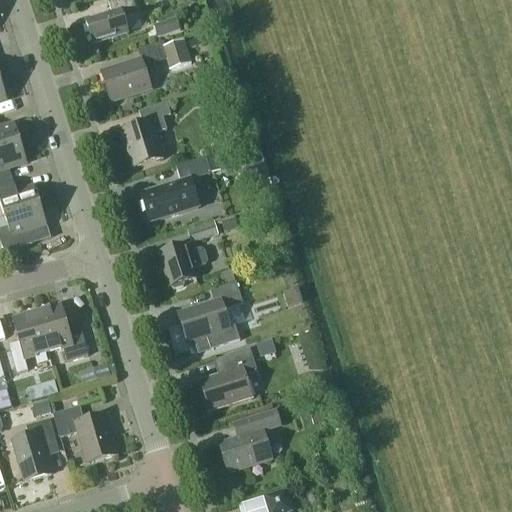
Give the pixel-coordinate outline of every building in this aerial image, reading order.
[(137,16),(131,0),(118,0),(108,3),(111,15),(85,23),(92,46),(128,35),(123,20),(137,16)] [(156,40),(180,33),(177,21),(153,28),(156,40)] [(191,66),(185,42),(161,48),(167,72),(191,66)] [(150,91),(140,62),(101,75),(111,104),(150,91)] [(170,117),(166,104),(138,113),(142,125),(119,132),(126,151),(127,151),(133,170),(164,160),(156,135),(167,131),(163,119),(170,117)] [(0,129),(0,151),(20,145),(14,125),(0,129)] [(0,151),(0,186),(7,184),(3,173),(26,165),(20,145),(0,151)] [(211,176),(206,159),(175,169),(180,184),(140,196),(149,225),(198,210),(190,182),(211,176)] [(10,195),(7,184),(0,186),(0,206),(4,220),(40,208),(34,188),(10,195)] [(46,228),(40,208),(4,220),(7,227),(0,229),(0,244),(3,255),(27,247),(23,236),(46,228)] [(217,236),(214,224),(187,233),(191,244),(217,236)] [(188,256),(185,246),(158,254),(169,288),(171,288),(172,290),(174,291),(182,288),(183,286),(183,284),(196,280),(193,273),(204,269),(206,265),(203,255),(199,252),(188,256)] [(231,272),(220,276),(223,286),(235,282),(231,272)] [(242,306),(235,283),(209,292),(214,305),(178,317),(187,344),(195,342),(199,354),(210,351),(210,352),(239,343),(235,328),(229,330),(223,312),(242,306)] [(61,308),(36,315),(48,354),(63,350),(67,364),(88,358),(80,331),(68,335),(61,308)] [(48,354),(36,315),(12,322),(20,349),(9,352),(16,376),(27,372),(24,361),(48,354)] [(257,374),(249,351),(223,359),(227,374),(199,383),(209,414),(251,400),(244,378),(257,374)] [(110,378),(106,366),(90,371),(93,383),(110,378)] [(0,393),(0,399),(4,412),(37,403),(32,385),(0,393)] [(33,407),(37,419),(51,416),(47,403),(33,407)] [(83,422),(79,409),(52,416),(59,440),(77,435),(86,466),(117,457),(110,433),(112,432),(107,415),(83,422)] [(313,427),(327,423),(323,410),(310,414),(313,427)] [(274,414),(242,424),(233,427),(237,440),(219,446),(228,475),(270,461),(262,433),(279,428),(274,414)] [(57,447),(49,422),(26,428),(28,438),(11,442),(23,484),(51,476),(43,451),(57,447)] [(290,511),(284,492),(264,499),(267,511),(290,511)]
